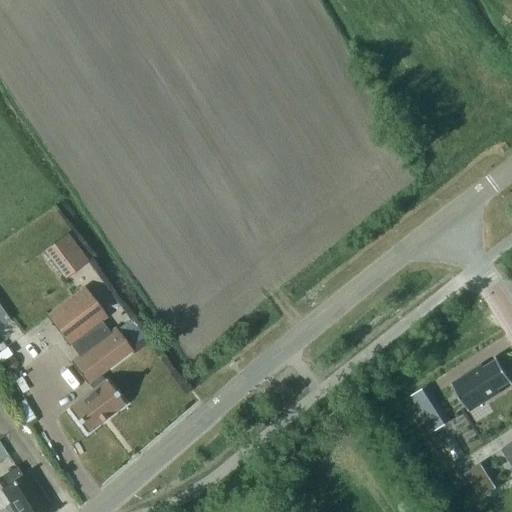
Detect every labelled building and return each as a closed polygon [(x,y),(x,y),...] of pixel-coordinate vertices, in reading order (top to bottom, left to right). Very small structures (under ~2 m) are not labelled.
[(67,275),(87,261),(77,248),(57,262),(67,275)] [(47,316),(69,346),(105,319),(83,290),(47,316)] [(93,390),(70,408),(88,432),(125,404),(106,380),(104,382),(99,376),(131,351),(129,348),(117,332),(114,329),(109,332),(78,356),(70,362),(87,385),(88,384),(93,390)] [(511,384),(511,383),(511,381),(496,356),(495,357),(496,359),(483,368),(482,365),(452,384),(469,411),(499,392),(497,389),(510,381),(511,384)] [(3,360),(3,366),(6,371),(12,371),(17,368),(17,362),(14,357),(8,357),(3,360)] [(433,399),(419,408),(427,421),(441,412),(433,399)] [(511,442),(501,449),(511,465),(511,442)] [(481,463),(465,473),(481,498),(497,489),(481,463)] [(0,489),(15,511),(47,511),(44,507),(48,505),(28,471),(23,474),(17,465),(2,474),(8,484),(0,489)]
